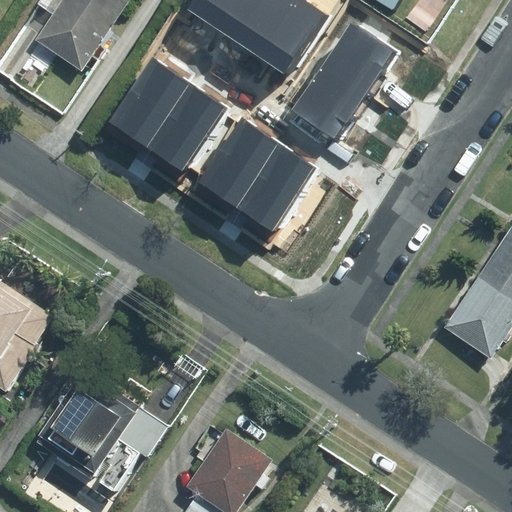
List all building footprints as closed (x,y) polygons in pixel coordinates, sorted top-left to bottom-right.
[(118,23),(84,0),(59,0),(30,43),(80,77),(118,23)] [(133,0),(84,0),(118,23),(133,0)] [(193,0),(187,10),(212,26),(229,0),(193,0)] [(229,0),(212,26),(237,43),(264,0),(229,0)] [(264,0),(237,43),(262,59),(300,0),(264,0)] [(300,0),(262,59),(287,75),(327,13),(307,0),(300,0)] [(352,22),(324,66),(368,94),(396,50),(352,22)] [(152,59),(111,121),(147,145),(188,83),(152,59)] [(324,66),(296,110),(340,138),(368,94),(324,66)] [(188,83),(147,145),(184,169),(224,106),(188,83)] [(281,145),(246,123),(205,185),(240,207),(281,145)] [(316,168),(281,145),(240,207),(275,230),(316,168)] [(511,234),(507,231),(474,281),(511,306),(511,234)] [(65,315),(0,268),(0,380),(13,389),(65,315)] [(511,306),(474,281),(440,331),(488,363),(511,328),(511,306)] [(213,366),(187,348),(179,360),(205,377),(213,366)] [(151,402),(92,367),(45,445),(104,480),(151,402)] [(199,503),(212,511),(242,511),(280,455),(233,425),(196,481),(209,489),(199,503)] [(302,511),(347,511),(314,493),(302,511)] [(212,511),(199,503),(193,511),(182,511),(178,509),(175,511),(212,511)]
